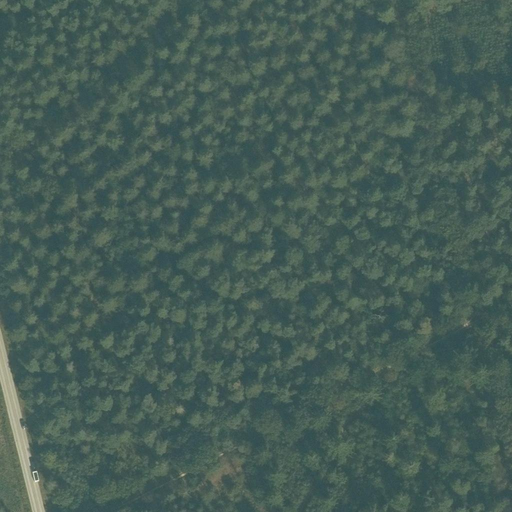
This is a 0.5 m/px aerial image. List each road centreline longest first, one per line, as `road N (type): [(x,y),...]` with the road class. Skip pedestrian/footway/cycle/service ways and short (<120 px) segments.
road 1 (track): [(474,326),(511,487)]
road 2 (tertiary): [(38,511),(0,351)]
road 3 (track): [(386,370),(246,440)]
road 4 (track): [(246,440),(107,511)]
